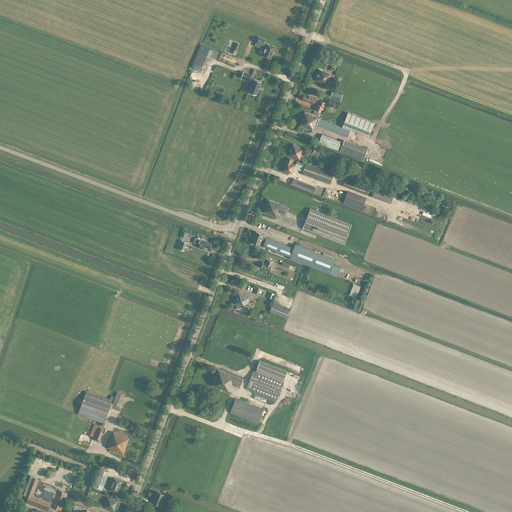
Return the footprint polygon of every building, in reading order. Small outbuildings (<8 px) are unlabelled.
[(265,39),(258,36),(256,42),(263,45),(263,44),(266,46),(262,55),(270,58),(275,46),(267,43),(267,44),(264,43),(265,39)] [(201,44),(191,66),(204,72),(213,49),(201,44)] [(316,80),(326,84),(328,80),(331,73),(320,69),(316,80)] [(248,91),(256,94),(261,81),(253,78),(253,79),(250,78),(252,74),(243,71),(241,77),(249,80),(252,81),(248,91)] [(332,90),(329,97),(340,101),(343,94),(332,90)] [(302,99),(312,103),(313,101),(315,102),(317,98),(309,95),(308,96),(304,94),(302,99)] [(321,109),(324,102),(321,101),(319,104),(317,104),(315,109),(320,111),(321,109)] [(314,126),(315,123),(348,136),(350,129),(318,117),(304,111),(299,124),(312,129),(314,126)] [(348,112),(343,123),(369,133),(373,122),(348,112)] [(319,142),(337,149),(341,140),(322,133),(319,142)] [(344,139),(340,150),(363,159),(367,148),(344,139)] [(292,143),(288,154),(300,159),(304,148),(300,147),(300,146),(292,143)] [(294,168),(302,171),(302,173),(330,183),(334,172),(306,161),(305,162),(297,159),(296,162),(296,164),(292,162),(293,158),(287,156),(282,170),(289,173),(289,172),(292,173),(294,168)] [(367,194),(370,185),(346,177),(343,185),(367,194)] [(293,178),(291,183),(314,191),(316,186),(293,178)] [(324,195),(337,197),(338,190),(324,188),(324,195)] [(375,188),(372,196),(390,203),(393,195),(375,188)] [(347,190),(343,202),(362,209),(366,197),(347,190)] [(276,216),(277,213),(279,214),(280,212),(284,213),(287,206),(268,199),(263,211),(276,216)] [(311,207),(303,227),(344,243),(352,223),(311,207)] [(263,245),(264,243),(260,242),(262,238),(264,239),(266,236),(263,235),(264,234),(255,231),(251,241),(259,245),(259,244),(263,246),(263,245)] [(210,248),(212,243),(204,240),(196,237),(194,242),(199,244),(198,246),(204,248),(205,246),(210,248)] [(266,238),(264,243),(263,245),(275,250),(274,252),(282,254),(282,253),(285,254),(290,256),(289,257),(329,273),(337,276),(340,266),(333,263),(335,259),(295,243),(293,248),(289,247),(290,246),(278,241),(277,242),(266,238)] [(181,240),(179,248),(184,250),(187,242),(181,240)] [(263,261),(261,267),(270,271),(272,265),(271,264),(273,261),(267,259),(266,262),(263,261)] [(349,294),(356,296),(360,285),(353,282),(349,294)] [(248,299),(249,296),(238,291),(233,303),(248,309),(250,304),(247,303),(249,300),(248,299)] [(272,304),(269,310),(286,317),(288,311),(272,304)] [(292,344),(291,349),(305,353),(307,348),(292,344)] [(293,360),(296,352),(277,345),(275,350),(282,353),(281,356),(293,360)] [(256,370),(253,369),(246,388),(276,400),(283,381),(287,371),(260,360),(256,370)] [(228,391),(230,387),(231,387),(233,382),(240,385),(243,378),(218,369),(212,385),(228,391)] [(86,391),(78,414),(104,423),(112,401),(86,391)] [(124,394),(117,391),(113,403),(120,406),(124,394)] [(236,397),(230,411),(258,422),(264,408),(236,397)] [(104,433),(104,432),(106,428),(100,425),(99,426),(94,424),(90,435),(95,437),(94,439),(99,441),(103,432),(104,433)] [(129,437),(116,432),(114,431),(112,435),(111,435),(107,446),(123,453),(129,437)] [(109,471),(101,468),(94,486),(102,489),(109,471)] [(39,478),(31,475),(23,495),(28,497),(26,502),(48,510),(48,509),(54,511),(59,511),(61,509),(68,492),(59,489),(41,483),(41,480),(39,479),(39,478)] [(122,480),(114,477),(110,489),(117,492),(122,480)] [(75,485),(72,490),(82,493),(84,488),(75,485)] [(157,491),(152,502),(159,505),(162,497),(160,496),(161,493),(157,491)] [(111,498),(107,497),(103,506),(114,510),(118,500),(111,497),(111,498)]
